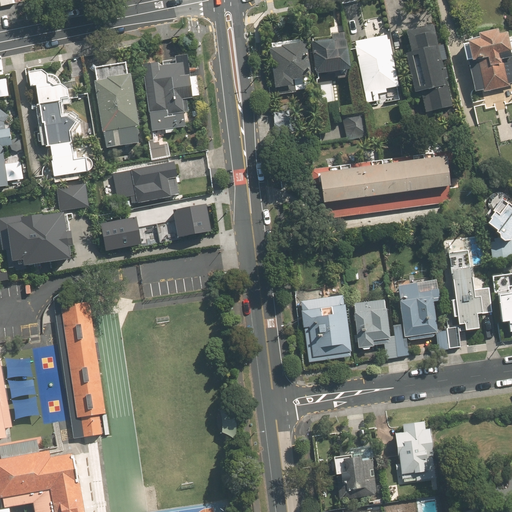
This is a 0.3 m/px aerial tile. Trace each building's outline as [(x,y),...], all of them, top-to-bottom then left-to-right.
[(360,41),(357,28),(348,30),(351,45),(354,45),(355,48),(353,48),(365,104),(375,102),(374,96),(385,94),(384,90),(398,88),(388,41),(386,41),(385,36),(360,41)] [(424,114),(451,107),(432,28),(405,35),(410,54),(404,56),(413,94),(419,93),(424,114)] [(467,65),(473,93),(484,91),(484,92),(508,86),(507,84),(511,82),(511,41),(506,43),(505,35),(497,37),(496,32),(476,37),(477,42),(465,44),(470,64),(467,65)] [(348,72),(345,34),(330,35),(331,43),(328,43),(328,40),(315,42),(315,44),(311,44),(314,75),(333,73),(333,78),(336,77),(336,79),(348,79),(347,72),(348,72)] [(308,79),(303,44),(301,45),(300,40),(269,45),(270,51),(268,51),(273,90),(275,89),(276,95),(294,93),(293,82),(308,79)] [(190,74),(186,52),(174,54),(175,57),(162,59),(163,63),(157,64),(156,60),(141,63),(148,110),(151,129),(164,127),(165,132),(174,131),(173,126),(184,124),(183,110),(187,110),(187,104),(186,96),(191,95),(198,94),(195,74),(190,74)] [(39,72),(38,67),(26,69),(29,83),(34,82),(40,121),(42,121),(45,144),(49,143),(51,159),(50,159),(53,181),(70,179),(69,173),(85,170),(86,170),(87,169),(88,169),(89,167),(90,166),(91,165),(91,164),(91,162),(91,161),(91,160),(90,158),(89,157),(88,156),(87,155),(86,155),(84,154),(83,154),(71,156),(67,129),(73,118),(64,113),(58,114),(56,99),(59,98),(59,96),(66,95),(64,85),(58,81),(57,80),(57,78),(56,77),(55,75),(53,75),(52,74),(50,74),(48,73),(47,73),(45,74),(44,72),(39,72)] [(138,141),(136,124),(137,124),(129,71),(107,75),(107,76),(94,78),(102,130),(104,129),(106,146),(138,141)] [(10,73),(0,74),(0,95),(14,92),(10,73)] [(333,111),(334,120),(339,119),(335,80),(316,82),(318,112),(333,111)] [(9,116),(0,109),(0,178),(5,177),(2,159),(4,159),(2,147),(11,146),(8,129),(6,130),(5,122),(9,116)] [(291,111),(272,113),(275,138),(294,136),(291,111)] [(346,138),(367,136),(364,112),(343,115),(346,138)] [(149,140),(152,159),(171,155),(169,142),(160,144),(159,141),(154,142),(154,139),(149,140)] [(453,166),(451,151),(431,154),(432,161),(413,164),(412,157),(390,160),(391,166),(371,169),(370,163),(349,165),(350,172),(329,175),(328,168),(308,171),(310,186),(318,185),(321,206),(322,206),(324,217),(331,216),(332,219),(449,203),(448,189),(445,167),(453,166)] [(130,169),(120,171),(114,172),(118,196),(129,194),(130,194),(131,200),(136,199),(136,200),(174,194),(171,176),(176,175),(173,159),(130,167),(130,169)] [(57,186),(60,207),(89,203),(86,182),(57,186)] [(494,214),(486,226),(491,262),(511,258),(511,209),(500,200),(491,212),(494,214)] [(194,204),(170,207),(174,236),(198,232),(194,204)] [(104,248),(146,241),(143,225),(142,226),(139,208),(106,214),(108,229),(101,230),(104,248)] [(63,216),(63,213),(22,219),(21,213),(0,216),(0,223),(4,255),(9,255),(11,268),(68,260),(68,258),(71,258),(69,246),(71,246),(68,223),(67,224),(66,215),(63,216)] [(355,271),(345,272),(346,281),(356,279),(355,271)] [(470,273),(450,276),(454,304),(450,305),(453,321),(456,321),(458,333),(464,332),(465,334),(478,332),(476,318),(481,318),(481,316),(491,314),(488,290),(473,292),(470,273)] [(435,332),(431,304),(437,303),(434,282),(396,288),(398,304),(397,304),(400,326),(392,327),(396,356),(407,354),(405,339),(434,335),(436,350),(446,349),(443,331),(435,332)] [(511,296),(496,299),(500,327),(507,326),(508,336),(511,335),(511,296)] [(340,308),(339,298),(300,304),(301,313),(299,314),(301,331),(302,331),(306,359),(308,359),(309,365),(348,359),(347,353),(349,353),(343,307),(340,308)] [(93,344),(87,303),(61,307),(54,307),(75,440),(84,438),(101,436),(98,415),(104,415),(96,362),(100,361),(97,344),(93,344)] [(387,337),(382,303),(352,307),(353,316),(352,316),(357,350),(372,348),(372,347),(382,345),(384,357),(395,356),(393,337),(387,337)] [(435,478),(428,428),(424,429),(423,421),(401,424),(402,431),(393,433),(397,458),(398,457),(401,478),(403,478),(403,482),(435,478)] [(84,511),(75,455),(50,459),(49,451),(39,453),(37,440),(0,445),(0,452),(1,459),(0,459),(0,499),(3,499),(5,508),(33,504),(34,511),(84,511)] [(374,493),(367,444),(348,447),(349,453),(332,455),(338,498),(370,493),(371,503),(382,502),(381,492),(374,493)]
